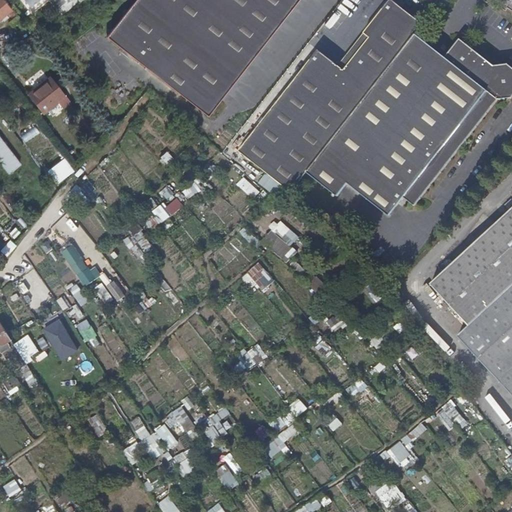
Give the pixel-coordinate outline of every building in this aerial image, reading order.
[(0,0),(0,19),(11,11),(2,0),(0,0)] [(53,6),(48,0),(34,0),(27,5),(37,18),(42,13),(43,14),(45,13),(48,17),(56,10),(53,6)] [(65,0),(62,0),(53,6),(56,10),(57,11),(67,2),(65,0)] [(65,0),(67,2),(57,11),(61,17),(78,2),(76,0),(65,0)] [(134,0),(106,37),(208,116),(221,100),(220,86),(233,84),(232,70),(246,68),(244,54),(258,52),(257,38),(270,37),(269,23),(282,21),(281,7),(295,5),(294,0),(134,0)] [(389,0),(364,33),(370,38),(344,70),(339,66),(318,50),(239,151),(291,192),(306,172),(414,34),(422,24),(391,0),(389,0)] [(295,5),(281,7),(282,21),(295,5)] [(30,32),(21,21),(13,26),(22,39),(30,32)] [(282,21),(269,23),(270,37),(282,21)] [(370,38),(364,33),(339,66),(344,70),(370,38)] [(445,57),(414,34),(306,172),(337,197),(347,183),(389,216),(403,197),(415,206),(498,99),(511,97),(511,96),(511,67),(507,64),(493,65),(459,39),(445,57)] [(270,37),(257,38),(258,52),(270,37)] [(258,52),(244,54),(246,68),(258,52)] [(246,68),(232,70),(233,84),(246,68)] [(64,96),(49,76),(29,91),(44,111),(64,96)] [(233,84),(220,86),(221,100),(233,84)] [(0,134),(0,163),(7,174),(21,165),(0,134)] [(158,158),(164,166),(174,159),(168,151),(158,158)] [(243,176),(237,184),(253,199),(260,192),(243,176)] [(200,177),(182,190),(187,198),(206,185),(200,177)] [(166,201),(175,196),(169,185),(160,191),(166,201)] [(152,214),(160,224),(183,206),(175,196),(152,214)] [(90,208),(75,221),(95,243),(109,230),(90,208)] [(511,208),(431,284),(469,326),(458,335),(511,393),(511,208)] [(291,246),(299,238),(281,220),(262,241),(286,263),(297,251),(291,246)] [(256,248),(266,237),(259,231),(254,236),(244,227),(239,233),(256,248)] [(139,228),(123,239),(139,261),(154,250),(139,228)] [(46,254),(52,250),(46,241),(40,245),(46,254)] [(72,246),(59,255),(82,290),(97,280),(92,272),(90,273),(72,246)] [(300,275),(305,270),(295,260),(290,265),(300,275)] [(241,278),(251,289),(256,284),(262,291),(274,280),(258,262),(241,278)] [(101,281),(93,284),(97,294),(105,291),(101,281)] [(115,281),(107,286),(116,302),(124,297),(115,281)] [(80,307),(89,302),(78,285),(70,291),(80,307)] [(169,291),(164,296),(175,306),(180,302),(169,291)] [(26,299),(32,310),(39,306),(32,295),(26,299)] [(63,296),(56,300),(63,311),(70,307),(63,296)] [(152,298),(141,305),(144,310),(156,303),(152,298)] [(59,311),(53,301),(46,305),(53,315),(59,311)] [(73,321),(83,317),(77,304),(67,309),(73,321)] [(337,314),(327,323),(334,331),(344,322),(337,314)] [(88,319),(76,325),(85,343),(97,337),(88,319)] [(18,350),(0,322),(0,342),(2,346),(8,342),(12,347),(11,351),(25,373),(30,369),(18,350)] [(53,324),(48,328),(61,349),(67,346),(53,324)] [(380,350),(386,342),(372,333),(366,340),(380,350)] [(244,349),(236,355),(245,368),(264,355),(257,345),(246,352),(244,349)] [(75,353),(66,352),(64,362),(73,364),(75,353)] [(95,370),(86,375),(90,381),(98,376),(95,370)] [(355,382),(346,388),(352,396),(361,390),(355,382)] [(16,383),(6,388),(10,395),(19,390),(16,383)] [(187,410),(193,407),(188,396),(181,400),(187,410)] [(299,400),(292,403),(298,415),(305,411),(299,400)] [(435,413),(449,431),(465,419),(452,401),(435,413)] [(170,429),(180,423),(191,439),(199,434),(181,406),(163,418),(170,429)] [(226,407),(207,419),(201,410),(192,415),(198,424),(199,423),(212,444),(234,431),(226,418),(231,415),(226,407)] [(272,424),(278,431),(295,419),(289,411),(272,424)] [(95,416),(88,421),(98,436),(105,432),(95,416)] [(138,416),(130,422),(135,429),(143,423),(138,416)] [(405,448),(428,430),(422,423),(387,450),(402,469),(414,460),(405,448)] [(145,426),(135,432),(153,460),(167,451),(166,450),(177,443),(166,424),(150,434),(145,426)] [(293,426),(263,446),(269,455),(299,435),(293,426)] [(138,442),(123,449),(130,464),(145,457),(138,442)] [(382,463),(391,460),(388,451),(379,454),(382,463)] [(185,452),(177,456),(189,478),(197,473),(185,452)] [(230,453),(224,458),(237,476),(244,471),(230,453)] [(228,491),(239,485),(226,464),(216,470),(228,491)] [(259,482),(272,476),(268,468),(255,475),(259,482)] [(354,491),(361,486),(354,476),(347,480),(354,491)] [(14,479),(2,487),(9,498),(21,490),(14,479)] [(148,493),(154,489),(148,481),(143,484),(148,493)] [(386,510),(404,502),(396,481),(377,489),(386,510)] [(180,511),(168,496),(157,504),(163,511),(180,511)] [(324,507),(332,502),(328,496),(321,500),(324,507)] [(225,511),(220,503),(210,509),(211,511),(225,511)]
